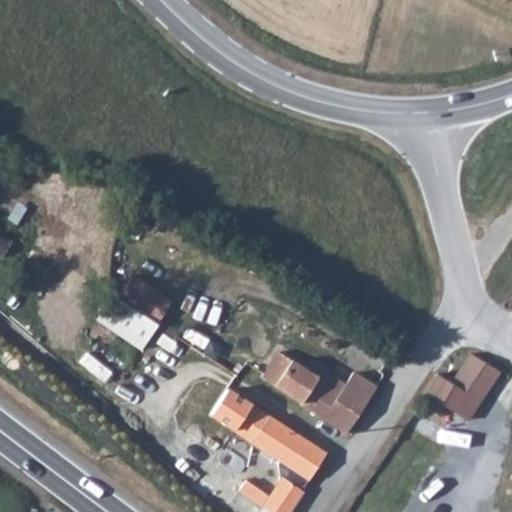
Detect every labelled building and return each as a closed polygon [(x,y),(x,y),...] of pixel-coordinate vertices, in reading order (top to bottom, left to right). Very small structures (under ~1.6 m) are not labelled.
[(114,296),(154,323),(171,298),(132,270),(114,296)] [(260,376),(343,430),(368,392),(341,374),(332,387),(277,351),(260,376)] [(441,388),(428,379),(416,397),(466,423),(495,372),(466,351),(441,388)] [(229,426),(281,463),(304,478),(321,452),(249,402),(229,426)] [(281,463),(272,477),(295,491),(304,478),(281,463)] [(280,511),(295,491),(272,477),(256,500),(275,511),(280,511)]
